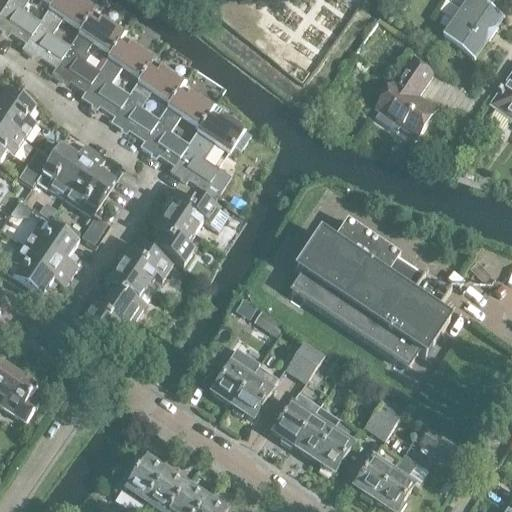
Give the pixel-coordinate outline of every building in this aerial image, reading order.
[(16,40),(25,46),(26,47),(40,25),(22,13),(30,0),(36,0),(51,9),(56,0),(10,0),(0,16),(0,34),(2,36),(4,32),(16,40)] [(21,52),(32,60),(34,58),(55,72),(56,73),(71,50),(52,38),(62,23),(80,35),(95,13),(95,14),(98,10),(83,0),(56,0),(51,9),(40,25),(26,47),(25,46),(21,52)] [(475,62),(504,20),(490,10),(496,0),(448,0),(446,3),(464,15),(445,42),(475,62)] [(51,78),(62,85),(64,82),(85,96),(87,97),(101,75),(86,65),(90,59),(86,57),(92,48),(111,60),(126,38),(128,36),(95,14),(95,13),(80,35),(71,50),(56,73),(55,72),(51,78)] [(99,110),(115,120),(116,121),(131,99),(112,86),(122,72),(140,84),(155,62),(156,63),(158,60),(126,38),(111,60),(101,75),(87,97),(85,96),(81,102),(93,109),(94,107),(99,110)] [(137,140),(144,145),(145,146),(160,122),(142,110),(151,95),(170,108),(184,87),(185,87),(187,84),(156,63),(155,62),(140,84),(131,99),(116,121),(115,120),(110,126),(122,134),(124,132),(137,140)] [(397,135),(402,128),(419,140),(436,116),(416,103),(434,77),(414,64),(396,89),(395,88),(378,112),(382,114),(377,121),(397,135)] [(511,82),(494,108),(511,120),(511,82)] [(165,163),(174,169),(175,169),(190,147),(172,135),(182,121),(200,133),(216,108),(185,87),(184,87),(170,108),(160,122),(145,146),(144,145),(140,151),(152,159),(154,155),(165,163)] [(36,113),(7,93),(0,103),(0,127),(25,144),(36,128),(29,123),(36,113)] [(171,174),(182,181),(184,180),(205,194),(205,195),(216,203),(232,180),(201,160),(211,145),(230,158),(234,150),(238,153),(242,152),(248,143),(248,138),(244,136),(246,134),(221,117),(224,114),(216,108),(200,133),(190,147),(175,169),(174,169),(171,174)] [(25,144),(0,127),(0,166),(6,157),(13,162),(25,144)] [(65,203),(96,156),(85,149),(78,160),(61,149),(42,178),(52,184),(47,192),(65,203)] [(32,191),(50,163),(37,154),(18,182),(32,191)] [(92,221),(96,214),(116,185),(99,175),(107,163),(96,156),(65,203),(92,221)] [(175,202),(167,214),(164,219),(195,240),(203,228),(218,238),(228,222),(191,197),(184,208),(175,202)] [(237,220),(246,206),(234,198),(225,211),(237,220)] [(39,216),(50,224),(56,214),(45,206),(39,216)] [(164,219),(153,236),(161,242),(154,252),(184,272),(194,257),(187,252),(195,240),(164,219)] [(79,246),(50,227),(42,221),(34,232),(36,233),(25,249),(72,281),(79,271),(67,264),(79,246)] [(81,242),(93,250),(107,229),(95,221),(81,242)] [(398,261),(399,259),(347,224),(333,245),(320,237),(295,273),(303,278),(291,296),(407,372),(419,355),(426,359),(450,323),(437,314),(451,293),(425,276),(424,278),(398,261)] [(72,281),(25,249),(13,267),(20,272),(13,282),(42,301),(53,284),(65,292),(72,281)] [(128,256),(119,269),(116,273),(147,294),(155,282),(162,286),(171,271),(142,252),(136,261),(128,256)] [(116,273),(105,290),(113,295),(107,304),(136,324),(146,310),(139,306),(147,294),(116,273)] [(243,302),(238,312),(252,318),(257,308),(243,302)] [(92,309),(84,322),(80,327),(111,347),(119,335),(126,339),(136,324),(107,304),(100,315),(92,309)] [(276,325),(261,315),(253,326),(276,341),(283,330),(276,325)] [(283,374),(295,382),(315,351),(304,343),(283,374)] [(325,358),(315,351),(295,382),(305,388),(325,358)] [(39,408),(29,401),(36,390),(1,367),(0,368),(0,397),(6,401),(0,409),(0,410),(27,428),(39,408)] [(211,395),(233,409),(251,382),(250,381),(230,368),(211,395)] [(278,384),(270,378),(257,370),(250,381),(251,382),(233,409),(253,423),(278,384)] [(344,372),(335,386),(344,391),(353,378),(344,372)] [(294,450),(320,411),(299,397),(273,436),(294,450)] [(374,439),(394,408),(383,400),(363,431),(374,439)] [(394,408),(374,439),(384,445),(404,415),(394,408)] [(320,411),(294,450),(314,464),(340,424),(320,411)] [(340,424),(314,464),(334,477),(353,450),(352,449),(360,438),(340,424)] [(459,451),(424,427),(413,443),(418,447),(418,448),(448,468),(459,451)] [(374,503),(404,459),(404,458),(399,465),(380,452),(355,490),(374,503)] [(404,459),(374,503),(387,511),(399,511),(414,490),(405,484),(417,467),(404,459)] [(144,508),(166,475),(146,462),(137,474),(133,472),(119,492),(144,508)] [(149,511),(171,511),(187,489),(166,475),(144,508),(149,511)] [(200,511),(207,502),(187,489),(171,511),(200,511)] [(221,511),(207,502),(200,511),(221,511)]
